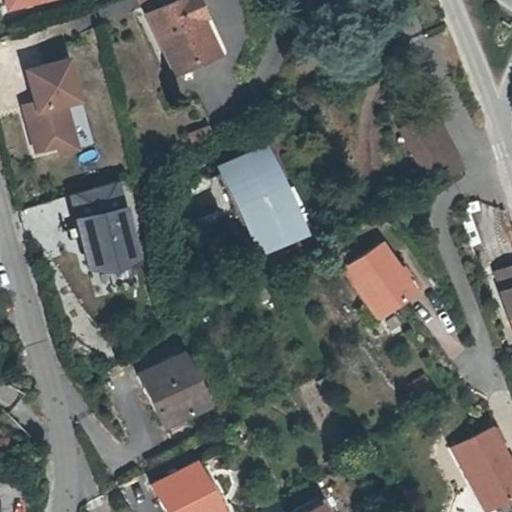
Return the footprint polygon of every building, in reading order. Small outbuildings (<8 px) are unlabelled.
[(227,21),(216,0),(210,0),(173,18),(200,75),(236,58),(220,26),(227,21)] [(67,59),(25,70),(35,111),(25,113),(35,152),(73,142),(63,104),(77,100),(67,59)] [(441,180),(462,169),(433,111),(401,127),(432,185),(441,180)] [(72,117),(80,144),(92,141),(84,114),(72,117)] [(193,144),(214,136),(209,124),(188,132),(193,144)] [(266,162),(228,183),(241,205),(239,206),(261,247),(301,225),(266,162)] [(111,188),(70,201),(77,225),(75,226),(89,270),(132,257),(111,188)] [(414,294),(381,242),(344,266),(377,318),(414,294)] [(511,268),(493,276),(511,327),(511,357),(510,358),(511,362),(511,268)] [(202,404),(175,355),(136,376),(162,425),(202,404)] [(424,373),(409,381),(418,396),(432,387),(424,373)] [(488,511),(493,511),(502,507),(511,499),(511,467),(483,429),(448,453),(479,497),(488,511)] [(221,511),(195,462),(153,486),(166,511),(221,511)] [(316,511),(312,502),(293,511),(316,511)]
